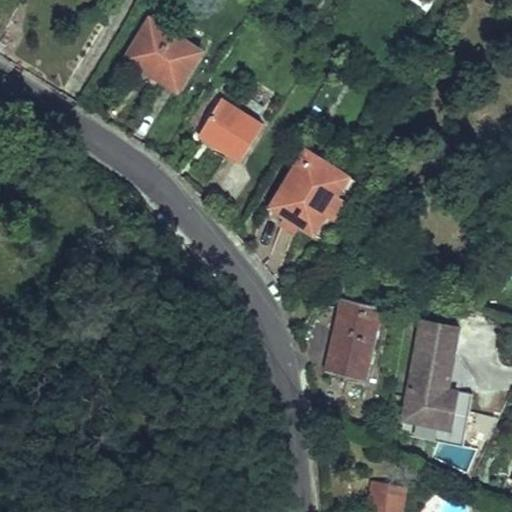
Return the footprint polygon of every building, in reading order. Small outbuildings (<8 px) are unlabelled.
[(200,52),(144,27),(123,72),(180,97),(200,52)] [(219,97),(198,135),(240,163),(263,126),(219,97)] [(309,242),(343,182),(296,154),(262,215),(309,242)] [(365,286),(334,287),(333,361),(362,362),(365,286)] [(463,318),(425,311),(405,410),(453,419),(460,382),(451,380),(444,379),(446,369),(453,370),(463,318)] [(453,370),(446,369),(444,379),(451,380),(453,370)] [(394,511),(399,475),(371,472),(365,511),(394,511)] [(401,511),(406,476),(399,475),(394,511),(401,511)]
